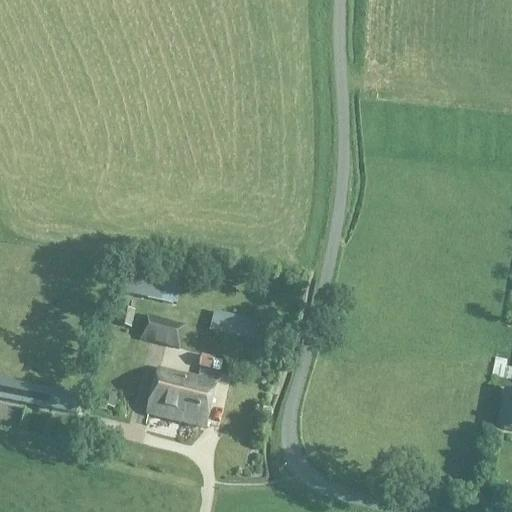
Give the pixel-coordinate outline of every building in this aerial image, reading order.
[(124,295),(161,303),(166,280),(129,272),(124,295)] [(131,329),(134,311),(120,308),(117,326),(131,329)] [(209,333),(253,343),(257,323),(214,314),(209,333)] [(141,341),(179,351),(185,326),(147,317),(141,341)] [(200,357),(198,369),(211,372),(214,360),(200,357)] [(216,386),(158,372),(147,415),(205,429),(216,386)] [(0,400),(75,416),(79,396),(0,380),(0,400)] [(511,395),(505,395),(499,429),(511,431),(511,395)]
